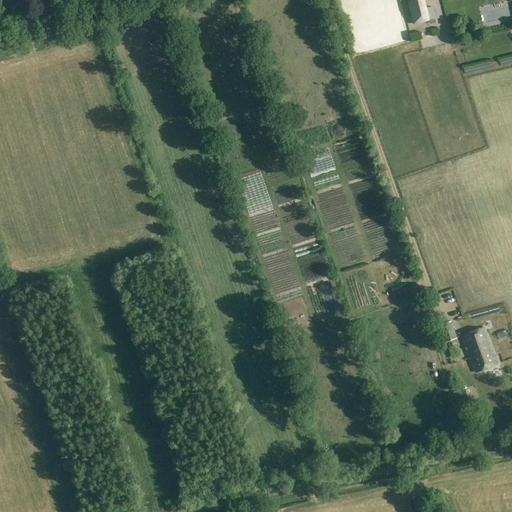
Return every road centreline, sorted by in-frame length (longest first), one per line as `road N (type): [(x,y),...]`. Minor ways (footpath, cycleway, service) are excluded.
road 1 (track): [(328,0),(443,316)]
road 2 (track): [(511,445),(201,511)]
road 3 (unclassified): [(125,0),(0,31)]
